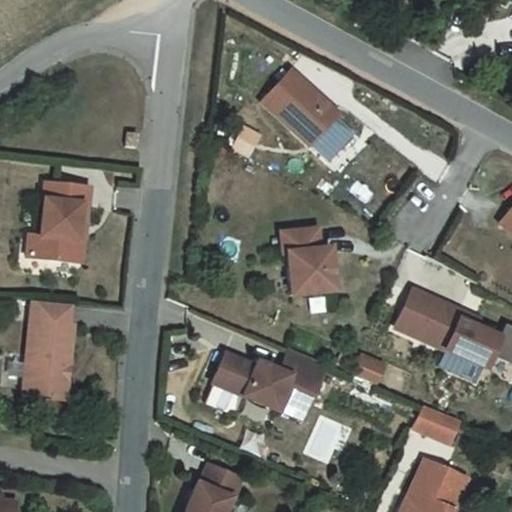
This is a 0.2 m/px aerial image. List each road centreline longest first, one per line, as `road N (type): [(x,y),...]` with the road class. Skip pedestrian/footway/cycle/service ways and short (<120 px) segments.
road 1 (residential): [(176,36),(134,475)]
road 2 (unclassified): [(262,0),(511,135)]
road 3 (unclassified): [(0,85),(48,52),(97,34),(176,36)]
road 4 (residential): [(134,475),(0,454)]
